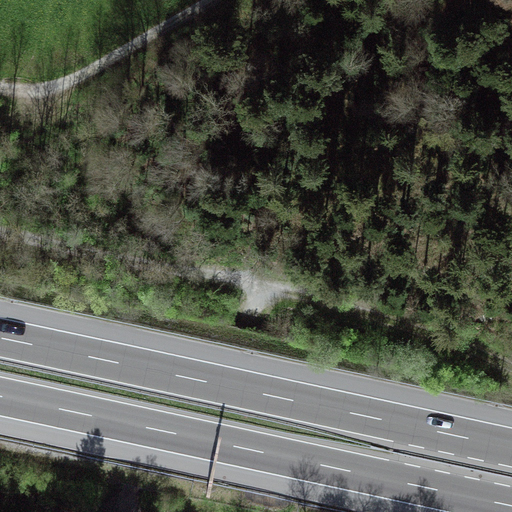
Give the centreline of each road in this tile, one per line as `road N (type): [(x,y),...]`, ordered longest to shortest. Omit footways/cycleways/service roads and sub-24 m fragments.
road 1 (track): [(0,231),(260,289),(461,347),(511,370)]
road 2 (motorway): [(0,396),(511,505)]
road 3 (motorway): [(511,447),(0,338)]
road 4 (track): [(114,511),(124,486),(241,332),(260,289)]
road 5 (track): [(0,88),(32,92),(61,84),(213,0)]
